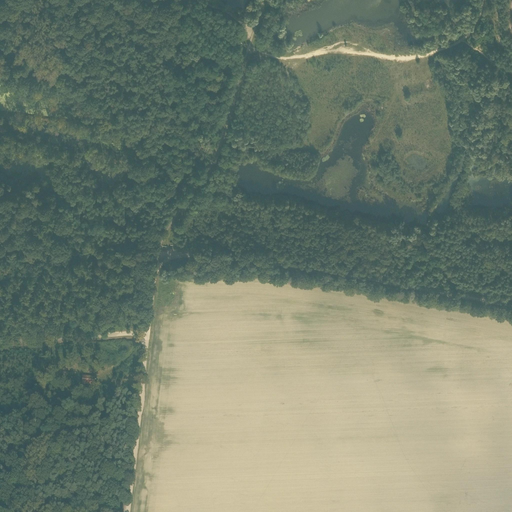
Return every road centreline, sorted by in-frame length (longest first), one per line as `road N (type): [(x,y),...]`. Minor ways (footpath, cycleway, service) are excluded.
road 1 (track): [(164,261),(282,264),(511,306)]
road 2 (track): [(164,261),(179,217),(216,158),(251,48)]
road 3 (track): [(146,332),(128,511)]
road 4 (unclassified): [(0,343),(146,332)]
